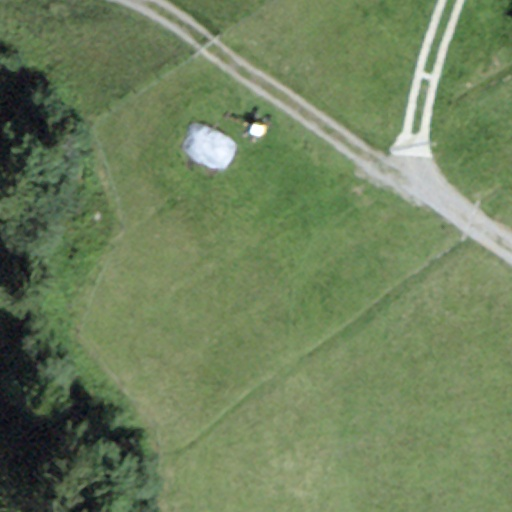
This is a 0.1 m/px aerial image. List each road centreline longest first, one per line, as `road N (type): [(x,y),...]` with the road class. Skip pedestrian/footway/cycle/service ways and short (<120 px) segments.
road 1 (track): [(127,0),(165,13),(366,160),(431,195)]
road 2 (track): [(448,0),(416,122),(431,195)]
